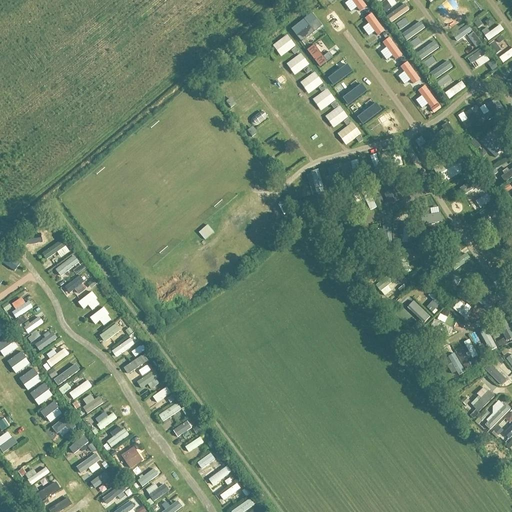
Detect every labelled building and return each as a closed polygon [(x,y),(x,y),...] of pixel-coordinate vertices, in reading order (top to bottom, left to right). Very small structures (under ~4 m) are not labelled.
[(459,2),(448,7),(453,18),(463,14),(459,2)] [(397,18),(401,23),(414,14),(410,9),(397,18)] [(447,9),(441,13),(448,23),(453,19),(447,9)] [(408,38),(412,45),(430,33),(425,26),(408,38)] [(471,29),(456,38),(460,45),(476,36),(471,29)] [(501,31),(491,37),(494,42),(503,36),(501,31)] [(287,40),(278,44),(281,51),(290,47),(287,40)] [(472,61),(478,73),(489,67),(482,55),(472,61)] [(431,73),(442,69),(438,61),(428,64),(431,73)] [(347,62),(328,77),(334,85),(353,70),(347,62)] [(453,65),(437,74),(441,81),(457,72),(453,65)] [(399,76),(403,82),(409,78),(405,72),(399,76)] [(454,101),(468,93),(464,87),(450,95),(454,101)] [(426,105),(431,114),(445,106),(439,97),(426,105)] [(497,104),(489,109),(495,119),(506,112),(498,99),(495,101),(497,104)] [(476,112),(467,117),(475,128),(485,121),(476,107),(474,109),(476,112)] [(367,125),(373,123),(370,115),(364,117),(367,125)] [(455,143),(460,141),(450,125),(446,128),(455,143)] [(432,136),(428,140),(440,154),(444,151),(432,136)] [(488,138),(483,142),(497,159),(502,155),(488,138)] [(467,168),(459,152),(437,164),(446,180),(467,168)] [(392,206),(400,205),(396,184),(388,186),(392,206)] [(342,193),(300,207),(324,239),(355,227),(342,193)] [(491,219),(493,213),(487,210),(485,216),(491,219)] [(49,234),(47,227),(31,233),(34,239),(49,234)] [(209,227),(199,235),(205,242),(215,234),(209,227)] [(49,262),(68,247),(61,238),(42,253),(49,262)] [(64,279),(82,262),(76,255),(58,273),(64,279)] [(409,276),(414,274),(409,262),(415,260),(413,255),(402,260),(409,276)] [(457,272),(471,262),(466,256),(452,266),(457,272)] [(441,264),(436,268),(447,280),(452,276),(441,264)] [(0,282),(10,275),(4,267),(0,269),(0,282)] [(85,288),(86,290),(92,286),(85,274),(71,283),(77,294),(85,288)] [(449,292),(455,295),(462,282),(456,279),(449,292)] [(489,283),(485,288),(491,293),(495,288),(489,283)] [(17,285),(4,295),(8,301),(21,291),(17,285)] [(79,299),(83,310),(92,306),(93,308),(101,304),(96,292),(79,299)] [(438,308),(444,304),(435,292),(429,297),(438,308)] [(481,305),(485,301),(477,292),(473,295),(481,305)] [(407,293),(386,314),(412,339),(434,318),(407,293)] [(16,319),(34,309),(30,302),(11,312),(16,319)] [(468,320),(471,315),(458,304),(454,309),(468,320)] [(95,319),(107,311),(103,306),(92,314),(95,319)] [(40,317),(25,329),(30,335),(45,324),(40,317)] [(106,344),(123,333),(117,323),(100,334),(106,344)] [(53,336),(35,346),(38,352),(56,343),(53,336)] [(119,359),(136,346),(129,336),(112,350),(119,359)] [(0,342),(0,352),(6,359),(17,348),(6,337),(0,342)] [(467,342),(473,359),(478,358),(472,340),(467,342)] [(66,349),(47,363),(51,368),(70,355),(66,349)] [(17,356),(8,362),(11,366),(20,360),(17,356)] [(141,357),(126,368),(131,375),(146,363),(141,357)] [(16,371),(25,364),(21,360),(13,366),(16,371)] [(21,387),(38,374),(32,367),(16,381),(21,387)] [(141,390),(160,377),(156,370),(137,382),(141,390)] [(494,374),(502,386),(509,382),(501,370),(494,374)] [(89,380),(70,393),(74,399),(93,386),(89,380)] [(42,384),(27,398),(33,404),(48,390),(42,384)] [(159,404),(173,396),(168,387),(154,395),(159,404)] [(481,411),(496,396),(490,390),(475,405),(481,411)] [(44,421),(60,408),(55,402),(39,415),(44,421)] [(165,422),(184,412),(180,404),(161,415),(165,422)] [(505,404),(487,426),(493,431),(511,409),(505,404)] [(192,408),(184,412),(188,418),(195,414),(192,408)] [(76,429),(67,418),(52,430),(57,436),(66,430),(69,435),(76,429)] [(176,429),(182,436),(195,424),(190,418),(176,429)] [(8,420),(0,425),(0,435),(13,427),(8,420)] [(88,429),(95,426),(92,420),(86,422),(88,429)] [(110,449),(130,434),(124,427),(105,441),(110,449)] [(0,446),(4,453),(24,444),(20,436),(0,446)] [(71,457),(89,444),(83,436),(65,450),(71,457)] [(201,437),(186,447),(191,454),(206,444),(201,437)] [(126,464),(138,452),(132,445),(119,457),(126,464)] [(21,457),(20,455),(13,459),(20,470),(36,460),(31,452),(21,457)] [(201,470),(218,460),(213,453),(197,462),(201,470)] [(106,469),(95,455),(81,465),(86,472),(94,465),(101,474),(106,469)] [(209,479),(215,487),(234,473),(228,465),(209,479)] [(156,469),(138,479),(142,486),(160,477),(156,469)] [(225,501),(241,488),(236,481),(220,494),(225,501)] [(118,494),(120,497),(129,492),(124,484),(104,498),(106,501),(118,494)] [(159,500),(171,492),(166,484),(154,493),(159,500)] [(110,506),(120,498),(117,494),(107,502),(110,506)] [(233,511),(247,511),(256,506),(249,496),(232,510),(233,511)] [(54,502),(52,498),(46,501),(51,509),(47,511),(61,511),(70,507),(67,500),(62,504),(58,499),(54,502)] [(131,501),(116,511),(129,511),(135,508),(131,501)] [(170,506),(168,502),(160,505),(162,511),(175,511),(184,508),(181,501),(170,506)]
